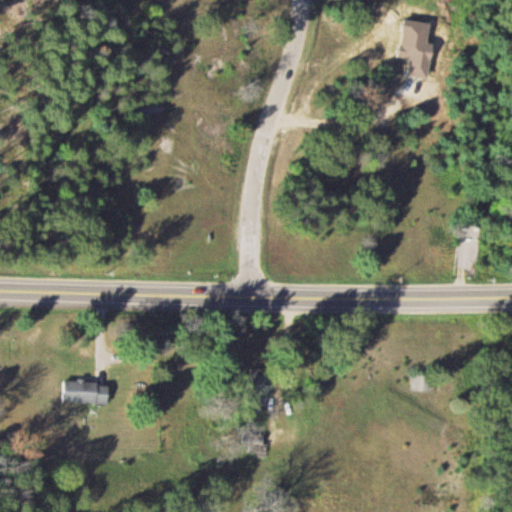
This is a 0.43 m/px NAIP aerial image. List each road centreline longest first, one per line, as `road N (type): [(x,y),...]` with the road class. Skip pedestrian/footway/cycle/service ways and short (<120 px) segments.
road 1 (tertiary): [(0,290),(511,293)]
road 2 (residential): [(249,297),(260,134),(286,64),(294,0)]
